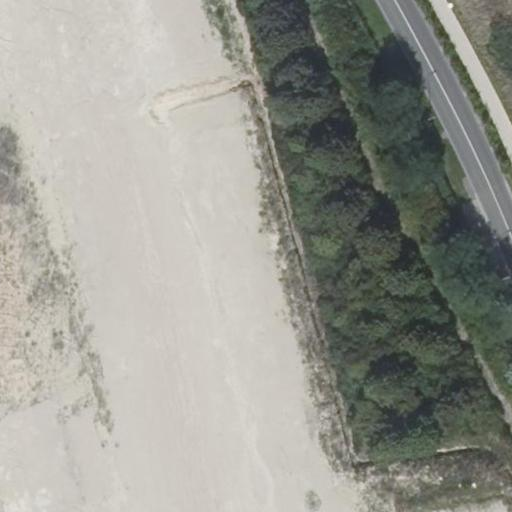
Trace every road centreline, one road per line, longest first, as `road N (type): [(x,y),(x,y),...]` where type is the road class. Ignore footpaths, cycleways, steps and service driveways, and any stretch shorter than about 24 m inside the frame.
road 1 (track): [(511,421),(419,251),(302,0)]
road 2 (secondary): [(393,0),(511,241)]
